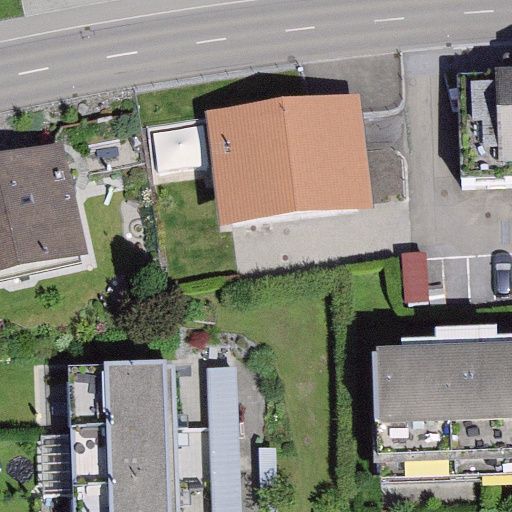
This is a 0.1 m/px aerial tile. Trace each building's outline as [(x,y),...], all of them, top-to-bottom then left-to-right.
[(511,86),(493,87),(496,190),(511,189),(511,86)] [(366,123),(228,133),(236,235),(374,224),(366,123)] [(160,138),(164,183),(214,179),(210,134),(160,138)] [(79,161),(0,176),(0,295),(102,275),(79,161)] [(48,502),(74,501),(69,372),(43,373),(48,502)] [(511,372),(385,378),(390,478),(511,472),(511,372)] [(73,389),(79,511),(249,511),(243,381),(73,389)]
